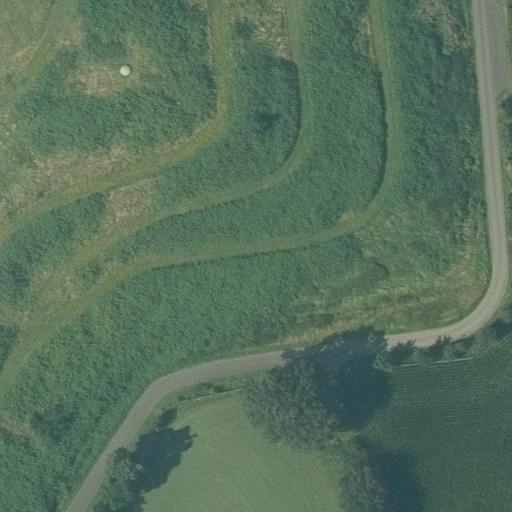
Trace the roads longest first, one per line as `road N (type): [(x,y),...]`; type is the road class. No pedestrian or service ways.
road 1 (track): [(370,0),(383,177),(355,220),(272,247),(123,272),(16,358)]
road 2 (track): [(286,0),(297,144),(285,163),(264,181),(85,252),(48,285),(0,384)]
road 3 (track): [(212,0),(222,105),(198,145),(47,204),(0,242)]
road 4 (track): [(62,0),(33,67),(0,101)]
